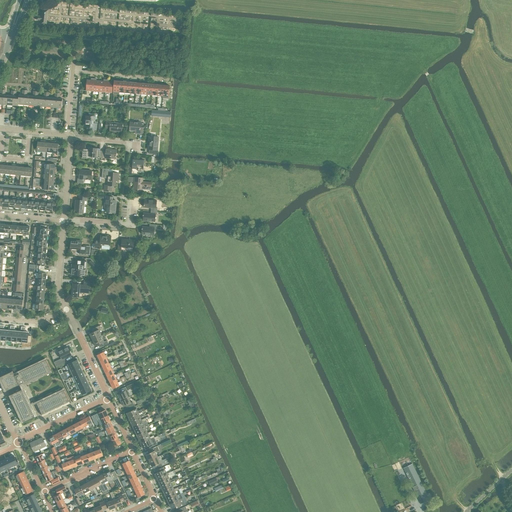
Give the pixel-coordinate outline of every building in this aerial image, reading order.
[(47,24),(48,10),(43,9),(42,16),(37,16),(37,17),(36,20),(42,21),(41,24),(47,25),(47,24)] [(93,91),(94,78),(91,78),(91,81),(87,80),(87,83),(86,83),(86,86),(87,86),(86,91),(93,91)] [(86,116),(85,127),(89,127),(92,127),(92,130),(96,130),(97,123),(97,117),(98,115),(97,114),(96,113),(95,113),(94,114),(94,115),(94,116),(86,116)] [(122,132),(123,124),(111,123),(111,121),(106,120),(106,128),(110,128),(110,131),(122,132)] [(143,134),(144,123),(130,122),(130,130),(138,131),(137,133),(143,134)] [(148,149),(149,149),(149,153),(158,154),(158,150),(157,150),(159,137),(149,136),(148,149)] [(60,155),(61,147),(59,147),(59,144),(56,143),(57,142),(54,142),(53,152),(52,152),(52,155),(54,155),(54,152),(58,153),(58,155),(60,155)] [(100,160),(100,151),(97,150),(97,148),(89,147),(89,149),(90,149),(89,152),(83,152),(82,158),(88,159),(88,156),(97,157),(96,159),(100,159),(99,160),(100,160)] [(116,159),(117,150),(106,149),(106,151),(100,151),(100,160),(105,160),(105,158),(116,159)] [(143,172),(144,160),(133,159),(133,164),(129,163),(129,168),(128,173),(132,173),(132,168),(138,168),(138,171),(143,172)] [(118,181),(119,173),(109,172),(109,169),(103,169),(102,178),(108,178),(108,185),(104,185),(104,191),(106,191),(108,191),(108,192),(109,192),(109,191),(111,191),(111,186),(116,186),(116,181),(118,181)] [(92,180),(92,171),(80,170),(79,178),(78,177),(78,183),(84,183),(85,179),(92,180)] [(129,177),(128,182),(134,182),(133,191),(142,192),(142,189),(151,190),(152,182),(143,181),(143,178),(129,177)] [(87,201),(88,195),(80,194),(80,200),(76,199),(75,212),(84,213),(85,200),(87,201)] [(104,208),(107,208),(107,212),(115,212),(116,200),(113,200),(113,197),(106,196),(105,196),(104,208)] [(152,208),(151,211),(157,211),(157,208),(156,208),(157,200),(145,199),(144,207),(152,208)] [(56,208),(56,201),(52,201),(52,203),(47,202),(46,210),(53,211),(53,208),(56,208)] [(157,214),(157,211),(151,211),(151,214),(144,213),(143,220),(155,221),(156,214),(157,214)] [(156,228),(156,225),(150,224),(150,227),(143,226),(142,234),(154,235),(155,228),(156,228)] [(48,234),(48,228),(45,228),(46,225),(41,225),(40,234),(48,234)] [(96,240),(95,248),(100,249),(101,245),(102,245),(102,249),(109,250),(110,245),(111,246),(111,236),(101,235),(101,240),(96,240)] [(133,249),(134,240),(122,239),(122,241),(119,241),(118,250),(121,251),(122,248),(133,249)] [(72,240),(71,249),(81,250),(80,254),(89,255),(90,246),(81,246),(82,241),(72,240)] [(86,261),(85,260),(78,260),(77,260),(77,265),(72,264),(71,275),(84,276),(86,261)] [(90,293),(91,281),(84,281),(84,285),(80,285),(80,284),(73,283),(72,296),(79,297),(80,292),(90,293)] [(93,340),(102,336),(99,330),(102,328),(100,325),(92,329),(93,332),(90,333),(93,340)] [(23,332),(22,342),(31,343),(32,336),(28,336),(29,332),(23,332)] [(104,342),(102,336),(93,340),(96,346),(99,344),(101,347),(109,343),(107,340),(104,342)] [(67,362),(67,361),(65,358),(72,355),(68,347),(59,352),(62,359),(58,361),(54,362),(56,367),(67,362)] [(104,352),(97,355),(100,360),(107,357),(108,357),(107,354),(106,355),(104,352)] [(107,357),(100,360),(103,366),(109,363),(107,357)] [(0,376),(0,381),(5,392),(19,385),(23,383),(24,384),(30,381),(31,383),(32,382),(31,380),(43,374),(44,376),(46,376),(45,374),(51,371),(46,360),(19,373),(19,374),(15,376),(12,371),(0,376)] [(69,370),(70,370),(70,369),(80,365),(77,360),(74,361),(73,360),(70,361),(71,363),(67,365),(69,370)] [(109,363),(103,366),(105,372),(112,368),(109,363)] [(70,370),(74,376),(83,372),(80,365),(70,369),(70,370)] [(112,368),(105,372),(108,377),(115,374),(112,368)] [(86,378),(83,372),(74,376),(77,383),(86,378)] [(115,374),(108,377),(111,383),(117,380),(115,374)] [(86,378),(77,383),(80,389),(89,385),(86,378)] [(117,380),(111,383),(113,389),(120,385),(117,380)] [(89,385),(80,389),(82,394),(83,394),(83,395),(86,394),(86,393),(91,390),(89,385)] [(120,394),(118,395),(121,400),(129,397),(130,396),(125,387),(118,390),(120,394)] [(9,395),(22,423),(37,416),(24,388),(22,389),(9,395)] [(36,403),(42,415),(48,412),(49,414),(50,413),(49,411),(62,405),(63,407),(64,407),(63,405),(69,402),(64,390),(36,403)] [(129,397),(121,400),(124,407),(125,406),(127,409),(134,405),(133,402),(131,403),(129,397)] [(139,413),(142,411),(141,409),(138,411),(137,408),(126,413),(127,415),(128,415),(129,417),(139,413)] [(102,419),(108,415),(106,410),(99,413),(102,419)] [(130,419),(131,421),(131,422),(141,417),(144,416),(142,411),(139,413),(129,417),(128,418),(129,420),(130,419)] [(104,424),(111,421),(108,415),(102,419),(104,424)] [(94,426),(90,416),(80,421),(85,430),(87,428),(86,426),(89,425),(90,428),(94,426)] [(142,420),(141,417),(131,422),(131,421),(130,422),(131,424),(132,423),(133,426),(143,421),(143,422),(146,420),(145,418),(142,420)] [(145,426),(148,424),(146,420),(143,422),(143,421),(133,426),(132,426),(133,428),(134,428),(135,430),(145,426)] [(84,430),(85,430),(80,421),(74,425),(78,433),(84,430)] [(107,430),(114,426),(111,421),(104,424),(107,430)] [(136,432),(137,435),(147,430),(150,429),(148,424),(145,426),(135,430),(134,431),(135,433),(136,432)] [(72,436),(78,433),(74,425),(68,428),(71,434),(72,436)] [(110,435),(116,432),(114,426),(107,430),(110,435)] [(71,434),(68,428),(62,431),(65,437),(70,434),(72,436),(71,434)] [(148,433),(147,430),(137,435),(136,435),(137,437),(138,436),(139,439),(149,434),(149,435),(152,433),(151,431),(148,433)] [(60,443),(63,442),(62,439),(65,437),(62,431),(56,434),(60,443)] [(112,441),(119,438),(116,432),(110,435),(112,441)] [(60,443),(56,434),(49,438),(53,444),(55,442),(58,446),(61,444),(60,443)] [(140,441),(141,443),(151,439),(154,437),(154,436),(150,437),(149,435),(149,434),(139,439),(138,439),(139,441),(140,441)] [(40,449),(47,446),(43,437),(36,440),(40,449)] [(154,437),(151,439),(141,443),(140,444),(141,446),(142,448),(143,448),(144,447),(145,449),(148,448),(153,446),(157,444),(154,437)] [(115,447),(122,443),(119,438),(112,441),(115,447)] [(34,452),(40,449),(36,440),(30,443),(34,452)] [(150,461),(158,457),(156,452),(160,450),(158,446),(149,450),(150,453),(147,455),(150,461)] [(101,449),(94,451),(97,458),(103,455),(101,449)] [(94,451),(88,454),(91,460),(97,458),(94,451)] [(39,463),(45,460),(42,454),(36,457),(39,463)] [(88,454),(82,456),(84,463),(91,460),(88,454)] [(14,455),(9,458),(13,466),(17,464),(18,465),(19,464),(16,456),(16,458),(15,459),(14,455)] [(82,456),(75,459),(78,465),(84,463),(82,456)] [(162,460),(160,456),(158,457),(150,461),(152,467),(156,465),(157,468),(170,462),(169,459),(168,459),(168,458),(167,458),(166,459),(162,460)] [(65,463),(62,464),(65,470),(71,468),(69,461),(67,458),(67,457),(63,459),(65,463)] [(70,457),(67,458),(69,461),(71,468),(78,465),(75,459),(72,460),(70,457)] [(9,458),(4,460),(8,468),(13,466),(9,458)] [(4,460),(0,461),(0,463),(3,470),(8,468),(4,460)] [(42,469),(48,466),(45,460),(39,463),(42,469)] [(125,469),(132,466),(129,460),(123,463),(125,469)] [(412,463),(403,468),(421,504),(430,500),(413,464),(412,463)] [(45,475),(51,472),(48,466),(42,469),(45,475)] [(128,475),(135,472),(132,466),(125,469),(128,475)] [(157,473),(154,474),(155,476),(156,475),(158,478),(167,473),(169,473),(171,472),(170,470),(166,472),(165,469),(166,469),(165,466),(158,469),(159,472),(157,473)] [(110,470),(104,474),(108,480),(109,482),(114,480),(117,485),(120,483),(121,483),(116,476),(115,476),(113,473),(112,474),(111,472),(110,470)] [(21,481),(27,478),(24,471),(18,474),(21,481)] [(53,471),(51,472),(45,475),(48,482),(51,480),(53,485),(60,481),(58,477),(56,478),(53,471)] [(131,480),(137,477),(135,472),(128,475),(131,480)] [(158,478),(157,478),(157,480),(159,480),(160,482),(169,478),(173,476),(172,474),(170,475),(169,473),(167,473),(158,478)] [(104,474),(99,477),(104,488),(107,486),(105,482),(108,480),(104,474)] [(160,482),(159,483),(159,484),(161,484),(162,487),(171,482),(175,481),(175,480),(179,478),(178,476),(174,478),(174,479),(170,480),(169,478),(160,482)] [(99,477),(93,480),(96,487),(99,485),(103,492),(104,494),(107,493),(106,490),(104,488),(99,477)] [(133,486),(140,483),(137,477),(131,480),(133,486)] [(24,487),(30,484),(27,478),(21,481),(24,487)] [(93,480),(87,483),(90,490),(96,487),(93,480)] [(162,487),(161,487),(161,489),(163,488),(164,491),(173,486),(177,485),(176,483),(175,481),(171,482),(162,487)] [(87,483),(81,486),(84,493),(87,492),(90,490),(87,483)] [(136,491),(143,488),(140,483),(133,486),(136,491)] [(27,494),(33,491),(30,484),(24,487),(27,494)] [(58,502),(64,499),(61,493),(67,490),(65,485),(56,490),(58,494),(54,496),(58,502)] [(81,486),(75,490),(79,496),(84,493),(81,486)] [(164,491),(163,491),(163,493),(165,493),(166,495),(175,491),(179,489),(178,487),(175,489),(173,486),(164,491)] [(139,497),(145,494),(143,488),(136,491),(139,497)] [(166,495),(165,496),(166,497),(167,497),(168,499),(168,500),(177,495),(181,494),(179,489),(175,491),(166,495)] [(110,493),(113,501),(114,500),(116,507),(123,504),(122,502),(125,501),(124,500),(128,499),(125,492),(115,497),(113,492),(110,493)] [(34,494),(26,498),(28,502),(36,498),(34,494)] [(168,499),(167,500),(168,502),(169,501),(170,504),(179,499),(183,498),(181,494),(177,495),(168,500),(168,499)] [(36,498),(28,502),(30,507),(38,503),(36,498)] [(170,504),(169,504),(170,506),(171,506),(172,508),(176,506),(177,508),(186,504),(183,498),(179,499),(170,504)] [(60,508),(67,506),(64,499),(58,502),(60,508)] [(114,500),(113,501),(108,503),(107,501),(103,502),(106,509),(110,507),(110,509),(116,507),(114,500)] [(96,511),(103,511),(103,510),(106,509),(103,502),(100,503),(101,506),(95,508),(96,511)] [(38,503),(30,507),(32,511),(40,507),(38,503)]
